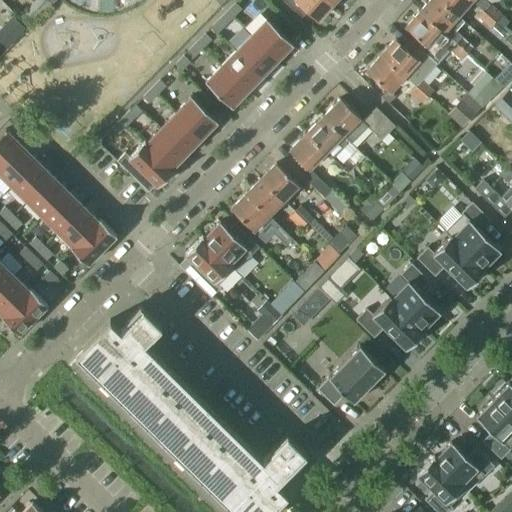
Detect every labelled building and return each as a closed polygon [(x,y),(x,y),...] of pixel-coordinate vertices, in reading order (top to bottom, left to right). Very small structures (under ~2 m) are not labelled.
[(30,23),(49,4),(44,0),(37,0),(22,15),(30,23)] [(331,2),(328,0),(283,0),(301,15),(306,10),(316,19),(331,2)] [(455,29),(463,19),(457,14),(442,0),(427,0),(420,9),(467,50),(472,44),(455,29)] [(469,0),(442,0),(457,14),(469,0)] [(235,2),(227,10),(232,16),(241,7),(235,2)] [(467,50),(420,9),(406,24),(415,33),(410,38),(436,61),(449,47),(460,58),(467,50)] [(483,9),(478,15),(490,26),(496,19),(483,9)] [(224,25),(232,16),(227,10),(218,19),(224,25)] [(266,17),(251,34),(277,59),(292,43),(266,17)] [(13,18),(0,32),(0,39),(8,47),(14,41),(25,29),(18,22),(13,18)] [(205,32),(196,41),(202,47),(211,38),(205,32)] [(277,59),(251,34),(235,49),(261,75),(277,59)] [(436,61),(410,38),(404,45),(395,37),(381,53),(404,73),(415,84),(436,61)] [(194,55),(202,47),(196,41),(188,50),(194,55)] [(261,75),(235,49),(220,65),(246,90),(261,75)] [(404,73),(381,53),(367,69),(389,89),(404,73)] [(183,54),(175,63),(180,69),(189,60),(183,54)] [(511,65),(509,63),(494,78),(502,85),(511,75),(511,65)] [(246,90),(220,65),(205,81),(231,106),(246,90)] [(484,105),(501,87),(489,76),(472,94),(484,105)] [(159,79),(151,87),(156,93),(165,84),(159,79)] [(428,95),(416,84),(410,91),(422,102),(428,95)] [(156,93),(151,87),(142,96),(148,102),(156,93)] [(511,94),(507,89),(493,103),(511,120),(511,94)] [(462,125),(480,106),(466,93),(449,113),(462,125)] [(191,95),(175,111),(201,136),(217,120),(191,95)] [(364,120),(359,116),(360,115),(340,96),(323,114),(348,139),(351,142),(367,125),(381,139),(388,132),(370,114),(364,120)] [(395,125),(377,107),(370,114),(388,132),(395,125)] [(129,110),(120,118),(126,124),(135,115),(129,110)] [(201,136),(175,111),(160,126),(186,152),(201,136)] [(348,139),(323,114),(306,131),(326,150),(331,156),(348,139)] [(118,132),(126,124),(120,118),(112,127),(118,132)] [(186,152),(160,126),(145,141),(144,140),(143,140),(173,169),(173,168),(171,167),(186,152)] [(0,165),(21,144),(5,128),(0,133),(0,165)] [(326,150),(306,131),(289,149),(309,168),(326,150)] [(468,131),(459,140),(470,151),(479,142),(468,131)] [(124,152),(116,160),(141,184),(148,177),(157,185),(173,169),(143,140),(128,156),(124,152)] [(0,174),(11,185),(36,159),(21,144),(0,165),(0,174)] [(401,172),(391,182),(392,182),(400,190),(423,168),(413,158),(400,172),(401,172)] [(26,200),(52,174),(36,159),(11,185),(26,200)] [(298,184),(276,162),(261,178),(283,199),(298,184)] [(511,178),(511,172),(505,166),(499,172),(509,182),(511,178)] [(331,188),(313,171),(306,179),(324,196),(331,188)] [(435,171),(426,180),(433,187),(442,177),(435,171)] [(41,215),(67,190),(52,174),(26,200),(41,215)] [(283,199),(261,178),(247,192),(269,214),(283,199)] [(511,183),(500,195),(483,178),(474,187),(504,215),(511,206),(511,183)] [(392,182),(375,200),(383,207),(400,190),(392,182)] [(57,231),(82,205),(67,190),(41,215),(57,231)] [(347,207),(332,191),(325,198),(340,213),(347,207)] [(269,214),(247,192),(232,207),(254,229),(269,214)] [(366,193),(358,200),(363,205),(360,208),(371,219),(382,208),(366,193)] [(413,199),(407,193),(399,202),(405,208),(413,199)] [(489,219),(471,201),(461,211),(461,212),(444,229),(484,269),(484,268),(482,266),(499,249),(479,229),(489,219)] [(300,229),(312,216),(299,204),(287,217),(300,229)] [(70,247),(99,218),(97,219),(82,205),(57,231),(72,245),(70,247)] [(4,206),(0,209),(0,213),(7,220),(12,214),(4,206)] [(21,223),(12,214),(7,220),(15,229),(21,223)] [(115,234),(99,218),(70,247),(87,263),(115,234)] [(202,235),(201,235),(232,266),(234,268),(236,270),(252,253),(249,250),(219,220),(203,236),(202,235)] [(11,233),(2,224),(0,226),(0,233),(5,239),(11,233)] [(279,226),(273,231),(284,243),(290,237),(279,226)] [(484,269),(444,229),(443,230),(448,235),(432,252),(426,246),(416,257),(434,275),(444,265),(466,286),(484,269)] [(201,235),(184,252),(187,255),(201,269),(192,278),(210,296),(220,286),(218,284),(234,268),(232,266),(201,235)] [(34,236),(29,242),(37,250),(43,245),(34,236)] [(52,253),(43,245),(37,250),(46,259),(52,253)] [(33,255),(25,246),(19,252),(27,260),(33,255)] [(361,252),(356,246),(347,255),(353,261),(361,252)] [(42,263),(33,255),(27,260),(36,269),(42,263)] [(353,261),(347,255),(338,264),(344,270),(353,261)] [(58,260),(53,266),(61,274),(67,268),(58,260)] [(0,288),(14,274),(0,261),(0,288)] [(410,263),(400,273),(407,281),(391,297),(389,295),(388,296),(423,330),(424,329),(422,328),(439,311),(418,290),(428,280),(410,263)] [(57,278),(48,270),(43,276),(51,284),(57,278)] [(2,317),(31,288),(30,287),(28,289),(14,274),(0,288),(0,312),(3,315),(1,317),(2,317)] [(346,293),(328,275),(317,286),(318,287),(329,297),(335,304),(346,293)] [(47,304),(31,288),(2,317),(18,333),(47,304)] [(281,289),(269,301),(279,311),(291,299),(281,289)] [(313,292),(303,302),(313,313),(324,302),(313,292)] [(423,330),(388,296),(371,313),(366,308),(355,318),(373,336),(383,326),(405,348),(423,330)] [(260,314),(246,328),(256,338),(280,314),(265,300),(256,309),(260,314)] [(262,459),(205,402),(143,342),(151,335),(160,326),(139,305),(124,320),(127,322),(120,330),(109,319),(75,353),(84,362),(129,406),(199,475),(236,511),(267,511),(286,493),(275,482),(288,469),(290,472),(307,455),(286,434),(269,451),(270,452),(262,459)] [(358,344),(327,376),(316,387),(333,404),(344,393),(353,401),(384,369),(373,358),(370,355),(358,344)] [(511,385),(509,382),(492,399),(511,418),(511,385)] [(511,443),(511,418),(492,399),(475,416),(491,431),(482,440),(500,458),(509,448),(509,447),(511,443)] [(451,441),(435,457),(434,457),(465,488),(464,489),(466,490),(483,474),(493,465),(475,447),(466,456),(451,441)] [(434,457),(435,457),(433,455),(416,473),(433,489),(424,498),(437,511),(445,511),(451,507),(449,504),(464,489),(465,488),(434,457)] [(42,511),(32,501),(20,511),(42,511)]
